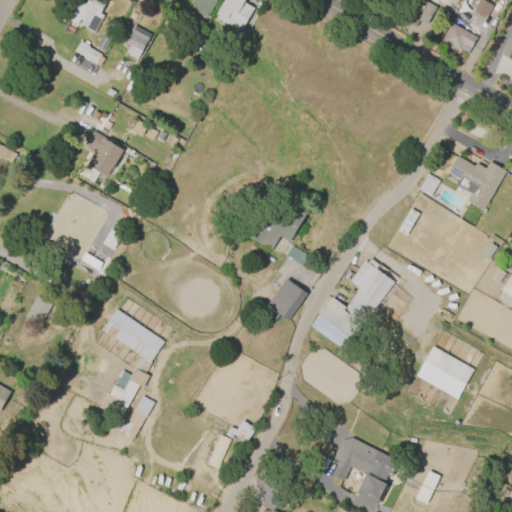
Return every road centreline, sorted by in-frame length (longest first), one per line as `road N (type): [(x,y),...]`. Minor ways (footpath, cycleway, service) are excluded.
road 1 (residential): [(470,87),(303,324),(277,415),(222,511)]
road 2 (residential): [(511,111),(316,0)]
